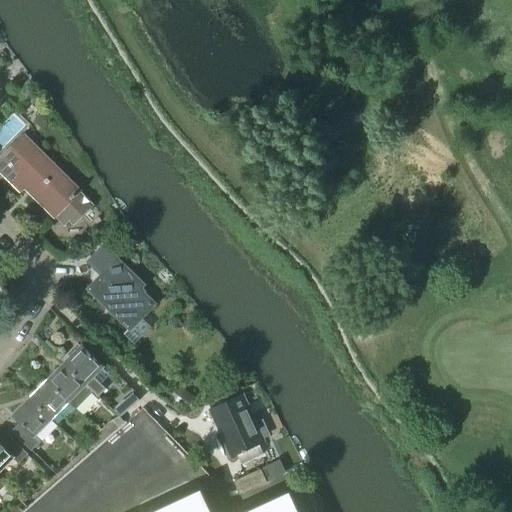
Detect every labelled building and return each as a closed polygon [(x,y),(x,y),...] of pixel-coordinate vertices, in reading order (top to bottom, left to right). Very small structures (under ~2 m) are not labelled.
[(70,222),(74,226),(93,208),(24,138),(0,162),(0,170),(19,189),(27,182),(44,200),(40,203),(65,227),(70,222)] [(144,293),(137,286),(140,283),(126,270),(123,273),(120,271),(120,272),(113,266),(89,291),(129,330),(124,335),(135,346),(151,328),(141,319),(154,305),(142,294),(144,293)] [(64,365),(86,386),(92,393),(98,398),(105,390),(93,378),(95,376),(103,369),(95,362),(89,356),(86,353),(81,347),(80,347),(69,358),(69,359),(64,365)] [(92,393),(86,386),(64,365),(47,382),(69,403),(76,410),(92,393)] [(30,399),(52,420),(69,403),(47,382),(30,399)] [(187,415),(198,401),(175,383),(165,397),(187,415)] [(133,394),(114,410),(120,417),(139,402),(133,394)] [(242,397),(211,412),(232,459),(232,458),(237,456),(241,465),(263,455),(259,446),(264,444),(263,441),(267,437),(261,424),(255,425),(242,397)] [(21,424),(12,433),(31,451),(40,443),(35,437),(52,420),(30,399),(12,416),(21,424)] [(112,421),(99,433),(105,440),(106,440),(119,428),(112,421)] [(95,436),(87,443),(90,446),(94,450),(95,449),(105,440),(99,433),(95,436)] [(0,472),(13,460),(18,465),(27,455),(8,437),(0,444),(0,472)] [(280,461),(234,482),(235,485),(240,496),(286,475),(280,461)] [(285,511),(281,503),(260,511),(222,511),(209,484),(150,511),(285,511)]
